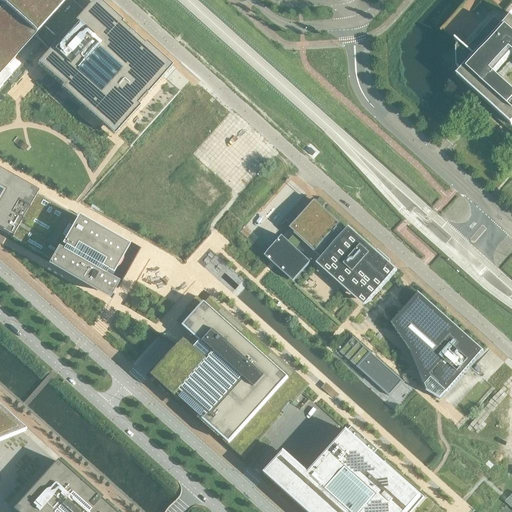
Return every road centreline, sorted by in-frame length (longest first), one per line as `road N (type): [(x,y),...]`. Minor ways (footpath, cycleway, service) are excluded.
road 1 (unclassified): [(120,0),(511,351)]
road 2 (secondary): [(271,511),(0,268)]
road 3 (secondary): [(0,314),(196,489)]
road 4 (unclassified): [(434,161),(365,97),(353,23)]
